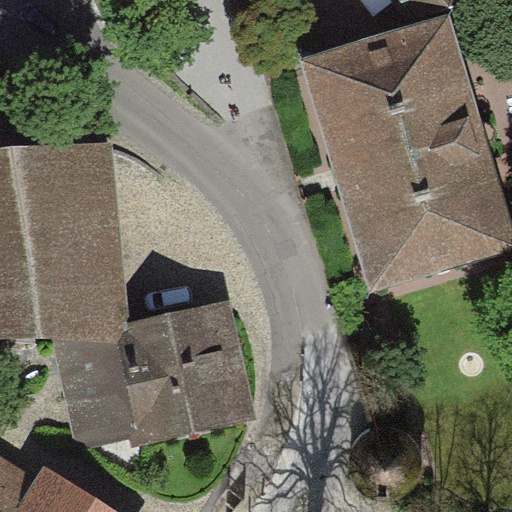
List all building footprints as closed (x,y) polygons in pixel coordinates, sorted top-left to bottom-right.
[(397,0),(411,18),(465,0),(397,0)] [(374,301),(511,258),(511,234),(451,27),(303,69),(338,184),(374,301)] [(0,347),(55,353),(122,348),(120,336),(130,333),(113,147),(0,156),(0,347)] [(231,310),(130,333),(120,336),(122,348),(55,353),(75,448),(133,439),(136,451),(197,435),(258,420),(231,310)] [(382,499),(396,499),(408,495),(419,487),(426,476),(429,464),(428,452),(424,440),(416,430),(405,424),(393,421),(380,422),(367,427),(358,436),(351,448),(350,462),(352,475),(359,486),(370,495),(382,499)] [(0,511),(104,511),(45,475),(40,482),(0,457),(0,511)]
